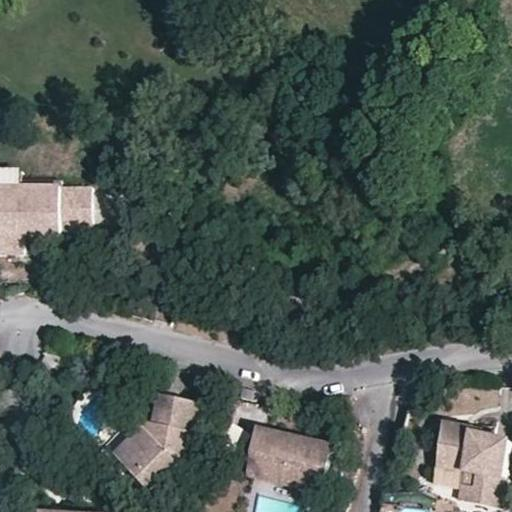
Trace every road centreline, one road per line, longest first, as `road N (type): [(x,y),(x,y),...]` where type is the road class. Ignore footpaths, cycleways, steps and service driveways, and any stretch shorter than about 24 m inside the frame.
road 1 (residential): [(0,312),(50,313),(275,375),(327,381),(511,353)]
road 2 (unknown): [(378,371),(356,511)]
